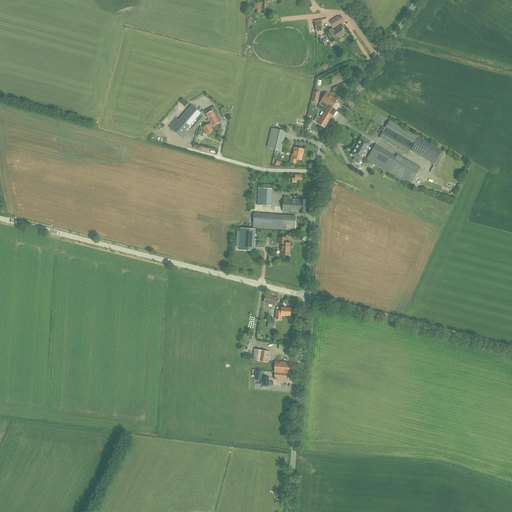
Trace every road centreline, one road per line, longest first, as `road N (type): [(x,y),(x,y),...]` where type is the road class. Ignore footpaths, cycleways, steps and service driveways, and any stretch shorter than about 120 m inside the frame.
road 1 (tertiary): [(306,296),(322,143),(416,0)]
road 2 (unclassified): [(306,296),(0,218)]
road 3 (tertiary): [(288,511),(306,296)]
road 4 (track): [(511,348),(306,296)]
